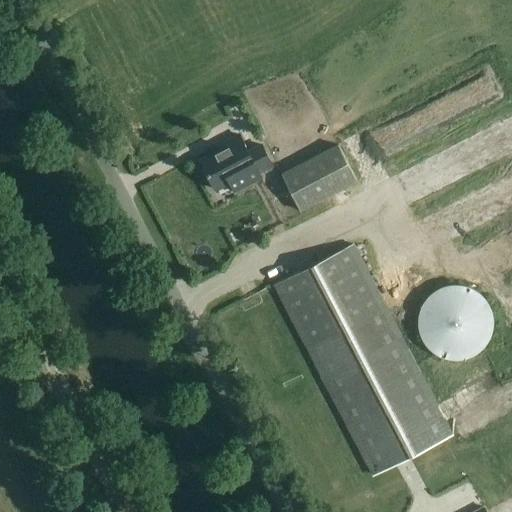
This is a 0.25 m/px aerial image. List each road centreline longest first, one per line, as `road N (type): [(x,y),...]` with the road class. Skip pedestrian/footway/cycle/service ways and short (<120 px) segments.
road 1 (unclassified): [(283,511),(17,0)]
road 2 (track): [(0,264),(128,511)]
